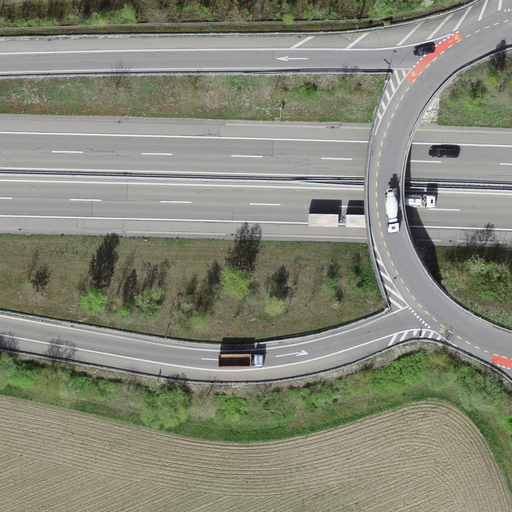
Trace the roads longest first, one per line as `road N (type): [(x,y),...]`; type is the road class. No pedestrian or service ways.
road 1 (motorway): [(511,164),(0,150)]
road 2 (motorway): [(0,198),(511,211)]
road 3 (motorway): [(459,51),(0,63)]
road 4 (motorway): [(0,329),(145,358),(246,366),(445,317)]
road 5 (secondary): [(459,51),(406,107),(384,181),(393,243),(412,281),(445,317)]
